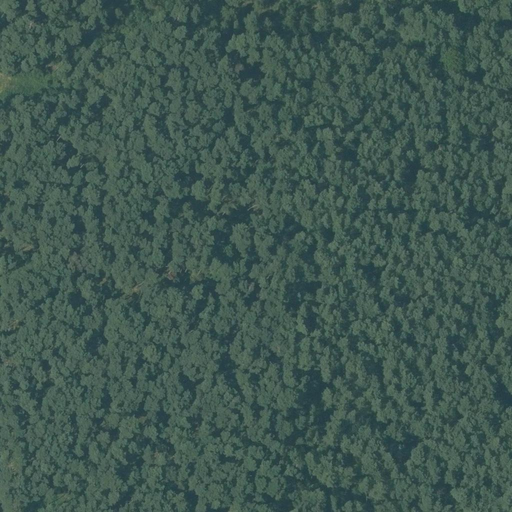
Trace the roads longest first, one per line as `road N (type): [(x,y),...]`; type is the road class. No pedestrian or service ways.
road 1 (track): [(43,511),(101,451),(108,427),(104,35),(511,63)]
road 2 (track): [(278,49),(278,511)]
road 3 (track): [(511,302),(364,434),(297,511)]
